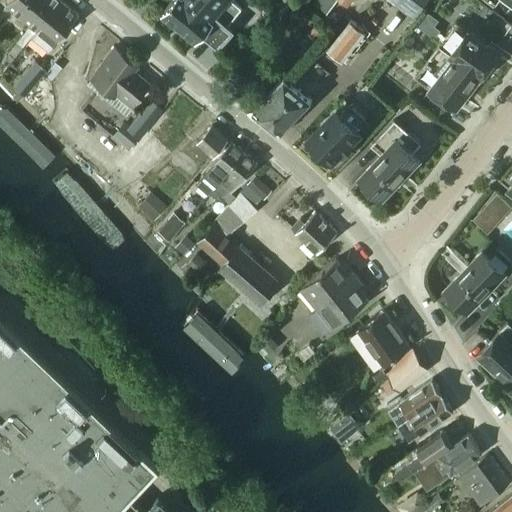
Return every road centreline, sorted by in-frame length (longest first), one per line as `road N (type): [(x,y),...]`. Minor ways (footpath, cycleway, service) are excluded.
road 1 (unclassified): [(379,266),(333,204),(94,0)]
road 2 (tertiary): [(511,453),(379,266)]
road 3 (tertiary): [(379,266),(431,217),(511,113)]
